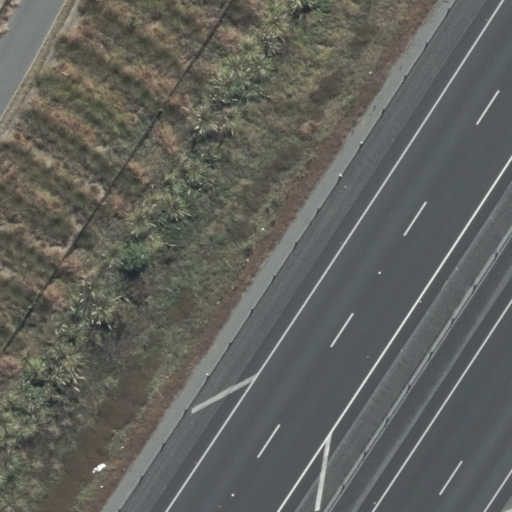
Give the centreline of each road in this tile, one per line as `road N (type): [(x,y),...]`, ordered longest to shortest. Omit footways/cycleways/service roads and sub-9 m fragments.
road 1 (motorway): [(221,511),(511,70)]
road 2 (motorway): [(511,384),(427,511)]
